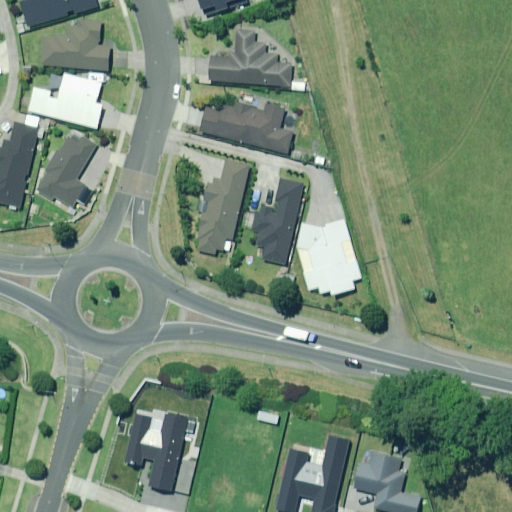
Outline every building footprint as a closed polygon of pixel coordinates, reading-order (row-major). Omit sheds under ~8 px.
[(24,0),(31,25),(101,6),(99,0),(24,0)] [(249,0),(203,0),(208,14),(250,1),(249,0)] [(43,65),(110,70),(112,45),(102,44),(104,20),(83,18),(83,25),(70,24),(69,34),(57,33),(56,36),(45,35),(43,65)] [(213,54),(211,80),(293,85),(294,63),(278,62),(279,51),(269,50),(269,42),(256,41),(257,29),(239,28),(237,52),(232,52),(232,55),(213,54)] [(30,111),(99,128),(105,104),(99,102),(104,82),(67,73),(60,98),(53,96),(55,90),(37,85),(30,111)] [(209,106),(203,130),(289,152),(295,131),(282,128),(287,107),(267,102),(265,108),(237,101),(236,106),(226,103),(224,110),(209,106)] [(0,202),(23,208),(42,126),(17,120),(12,140),(6,139),(4,146),(0,144),(0,202)] [(57,196),(75,206),(88,184),(79,178),(100,143),(85,134),(81,141),(71,135),(62,150),(60,148),(46,171),(48,172),(38,190),(54,200),(57,196)] [(233,238),(250,165),(229,160),(225,178),(216,176),(215,182),(210,180),(205,200),(210,201),(208,212),(205,211),(198,239),(201,240),(199,250),(218,254),(219,249),(225,250),(228,237),(233,238)] [(266,259),(287,264),(307,182),(282,176),(276,201),(280,202),(277,213),(273,212),(274,207),(264,204),(263,212),(258,211),(254,230),(261,232),(258,245),(268,247),(266,259)] [(362,277),(346,219),(323,226),(305,221),(299,247),(311,289),(321,286),(323,293),(334,290),(335,294),(356,288),(354,279),(362,277)] [(378,508),(395,511),(418,511),(422,497),(402,493),(406,476),(397,474),(401,456),(374,450),(371,463),(363,461),(357,487),(382,493),(378,508)]
